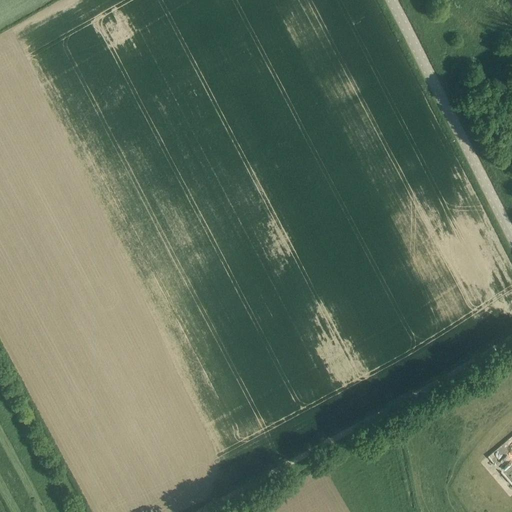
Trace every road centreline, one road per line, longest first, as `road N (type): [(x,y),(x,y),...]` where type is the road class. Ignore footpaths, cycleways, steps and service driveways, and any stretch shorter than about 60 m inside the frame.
road 1 (track): [(204,511),(511,338)]
road 2 (tertiary): [(511,236),(389,0)]
